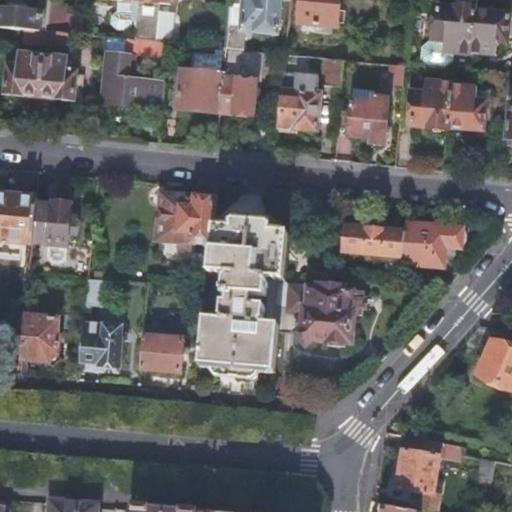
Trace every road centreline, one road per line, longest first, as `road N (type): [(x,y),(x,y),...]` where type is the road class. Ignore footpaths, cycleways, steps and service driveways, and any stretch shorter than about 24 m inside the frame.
road 1 (residential): [(0,148),(511,201)]
road 2 (residential): [(0,434),(307,461),(340,448)]
road 3 (residential): [(340,448),(511,261)]
